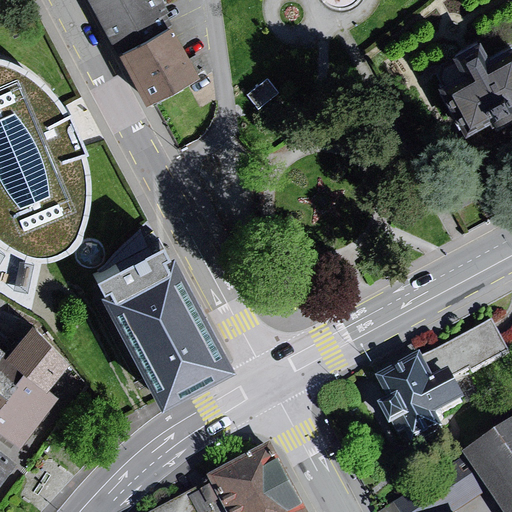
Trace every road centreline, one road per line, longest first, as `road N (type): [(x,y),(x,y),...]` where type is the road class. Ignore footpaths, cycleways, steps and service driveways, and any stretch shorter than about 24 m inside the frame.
road 1 (residential): [(63,0),(268,380)]
road 2 (residential): [(268,380),(511,254)]
road 3 (residential): [(94,497),(149,450),(268,380)]
road 4 (residential): [(268,380),(339,511)]
